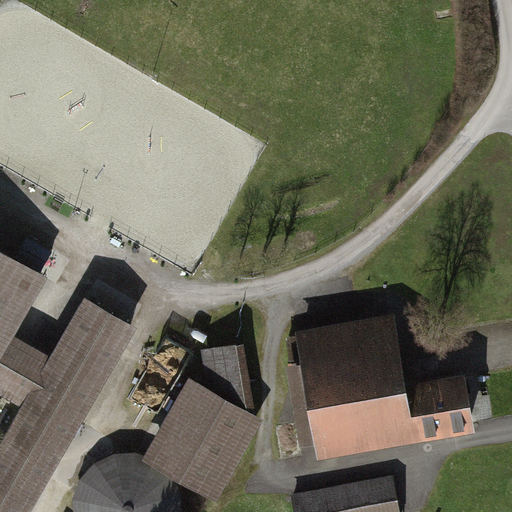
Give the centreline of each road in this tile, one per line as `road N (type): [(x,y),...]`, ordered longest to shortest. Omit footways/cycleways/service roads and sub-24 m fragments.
road 1 (track): [(511,98),(384,229),(310,274),(245,295),(156,293),(0,211)]
road 2 (track): [(214,511),(239,490),(273,479),(511,434)]
road 3 (track): [(338,260),(356,303),(397,303),(416,340),(447,353),(511,340)]
road 4 (track): [(273,479),(263,443),(278,287)]
